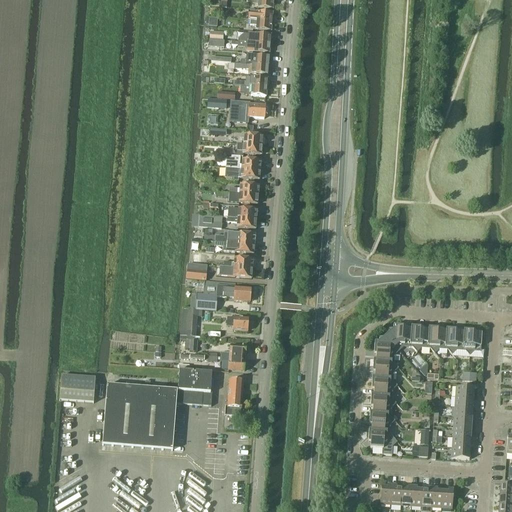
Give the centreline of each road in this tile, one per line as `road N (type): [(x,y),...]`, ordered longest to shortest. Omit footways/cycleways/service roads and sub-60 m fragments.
road 1 (unclassified): [(252,511),(291,0)]
road 2 (residential): [(493,317),(398,312),(359,341),(352,454),(366,465)]
road 3 (secondary): [(335,269),(351,0)]
road 4 (secondary): [(337,0),(322,268)]
road 5 (tertiary): [(335,269),(511,276)]
road 6 (secondary): [(313,437),(335,269)]
road 7 (secondary): [(322,268),(313,437)]
